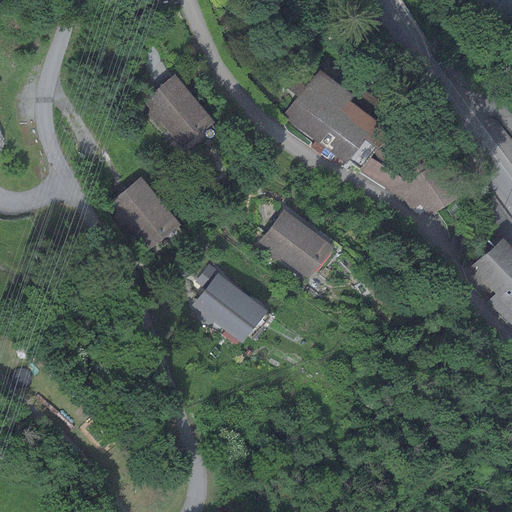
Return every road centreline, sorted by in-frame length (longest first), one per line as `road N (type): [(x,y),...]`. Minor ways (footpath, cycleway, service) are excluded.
road 1 (residential): [(69,0),(48,78),(46,131),(139,299),(193,452),(189,511)]
road 2 (residential): [(511,344),(422,231),(292,145),(234,91),(186,0)]
road 3 (unclassified): [(374,0),(511,194)]
road 4 (residential): [(118,511),(75,454),(0,385)]
